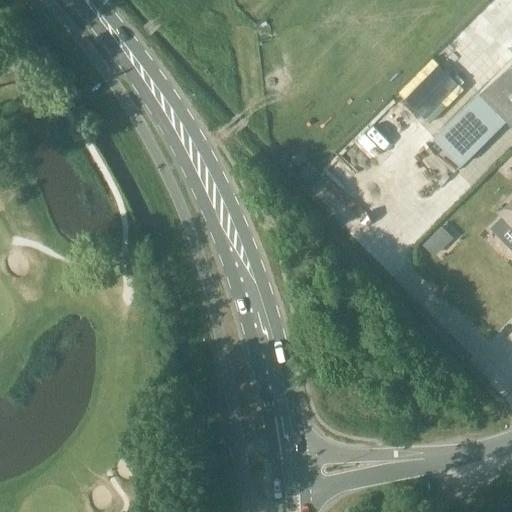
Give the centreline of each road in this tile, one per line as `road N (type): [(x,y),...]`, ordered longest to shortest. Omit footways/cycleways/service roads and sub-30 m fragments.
road 1 (secondary): [(290,475),(271,344),(242,256),(204,171),(135,57),(86,0)]
road 2 (unclassified): [(290,475),(420,466),(511,440)]
